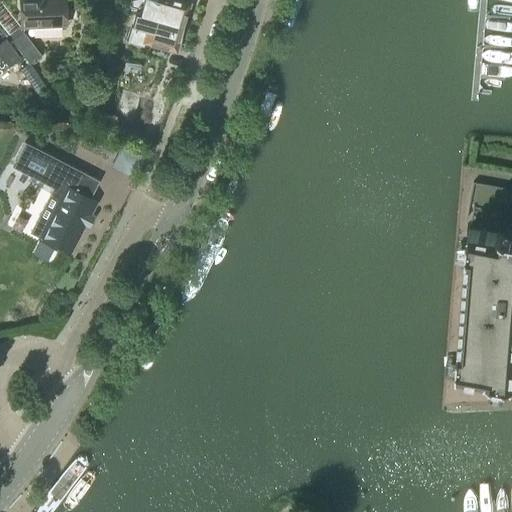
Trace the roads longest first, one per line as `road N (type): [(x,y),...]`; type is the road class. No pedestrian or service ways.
road 1 (residential): [(511,176),(471,167),(448,392),(511,390)]
road 2 (residential): [(62,364),(142,213),(172,217),(218,120)]
road 3 (residential): [(218,0),(187,78),(189,92),(218,120)]
road 4 (residential): [(218,120),(259,0)]
